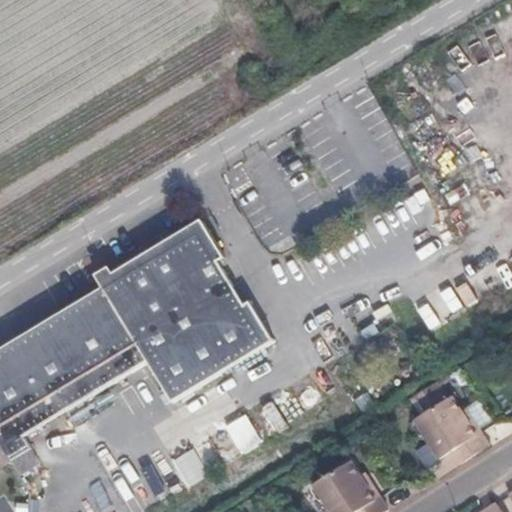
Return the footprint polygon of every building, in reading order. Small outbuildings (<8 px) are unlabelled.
[(175,402),(276,342),(252,302),(246,305),(220,262),(226,258),(203,220),(166,242),(162,236),(148,245),(152,251),(115,273),(111,267),(96,275),(105,290),(0,353),(0,468),(12,462),(33,449),(25,437),(13,417),(55,392),(67,412),(150,362),(175,402)] [(296,391),(306,409),(321,401),(312,383),(296,391)] [(428,414),(448,401),(437,384),(417,397),(428,414)] [(25,437),(67,412),(55,392),(13,417),(25,437)] [(462,412),(453,398),(448,401),(428,414),(416,421),(446,468),(450,473),(490,447),(474,421),(470,424),(462,412)] [(252,414),(268,440),(291,427),(275,400),(252,414)] [(484,400),(470,406),(479,429),(493,423),(484,400)] [(466,409),(462,412),(470,424),(474,421),(466,409)] [(244,455),(265,442),(248,414),(227,427),(244,455)] [(189,489),(211,474),(193,448),(171,462),(189,489)] [(21,477),(41,463),(33,449),(12,462),(21,477)] [(362,476),(352,461),(316,484),(333,511),(387,511),(390,511),(373,485),(369,487),(362,476)] [(446,468),(435,475),(438,480),(450,473),(446,468)] [(366,473),(362,476),(369,487),(373,485),(366,473)]
